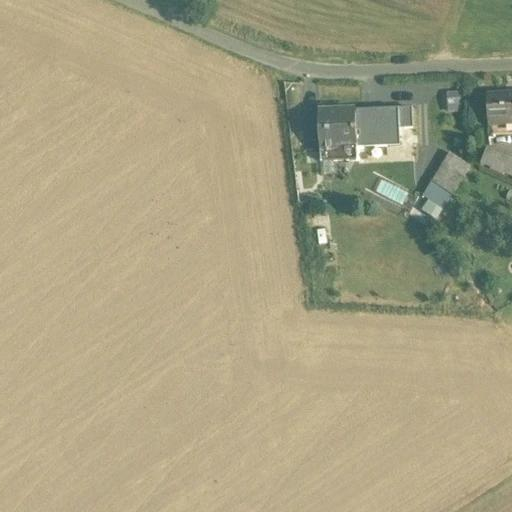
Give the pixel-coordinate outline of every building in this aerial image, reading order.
[(511,94),(488,95),(490,127),(511,126),(511,94)] [(357,112),(319,113),(321,152),(322,164),(359,162),(357,112)] [(511,158),(488,148),(481,164),(492,168),(491,171),(504,176),(505,174),(511,176),(511,158)] [(450,154),(432,184),(452,197),(471,167),(450,154)] [(432,184),(422,199),(443,213),(452,197),(432,184)]
